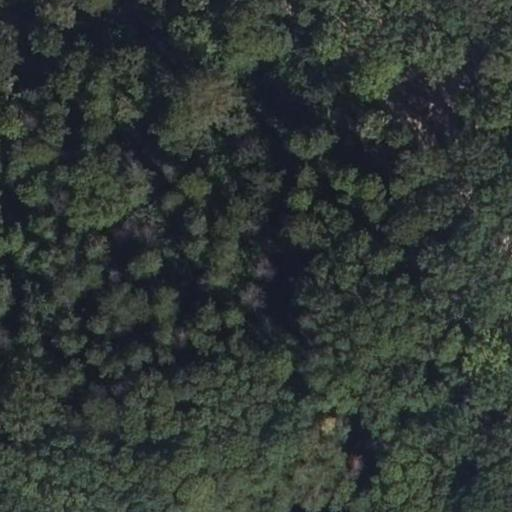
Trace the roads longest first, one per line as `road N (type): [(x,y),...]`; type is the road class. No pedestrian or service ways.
road 1 (track): [(189,0),(305,117),(375,271),(511,387)]
road 2 (track): [(305,117),(415,79),(511,23)]
road 3 (track): [(191,2),(0,48)]
